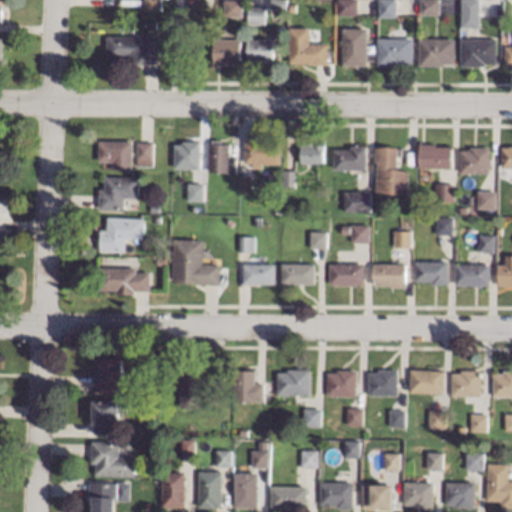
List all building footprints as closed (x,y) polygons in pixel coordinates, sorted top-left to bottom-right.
[(164,0),(164,9),(147,9),(147,0),(164,0)] [(245,0),(245,16),(226,16),(226,0),(245,0)] [(288,0),(288,9),(272,8),(273,0),(288,0)] [(358,0),(358,15),(339,14),(339,0),(358,0)] [(398,0),(398,16),(380,16),(380,0),(398,0)] [(440,0),(440,14),(421,13),(421,0),(440,0)] [(480,0),(480,14),(464,13),(464,0),(480,0)] [(251,6),(268,6),(267,25),(250,24),(251,6)] [(159,29),(151,29),(151,20),(159,20),(159,29)] [(311,43),(329,43),(329,64),(315,64),(315,62),(292,62),(292,27),(311,27),(311,43)] [(369,64),(345,64),(345,28),(369,28),(369,64)] [(161,63),(139,63),(139,57),(109,57),(109,35),(161,35),(161,63)] [(415,62),(404,62),(404,65),(379,65),(380,37),(415,38),(415,62)] [(243,39),(242,65),(215,64),(216,38),(243,39)] [(275,58),(277,58),(277,63),(260,63),(260,61),(249,61),(250,38),(275,39),(275,58)] [(457,65),(421,65),(421,38),(457,38),(457,65)] [(498,62),(487,62),(487,65),(463,65),(463,38),(498,38),(498,62)] [(511,45),(503,46),(503,66),(511,65),(511,45)] [(224,140),(224,143),(231,143),(231,155),(238,156),(237,172),(210,171),(212,143),(213,143),(214,139),(224,140)] [(134,169),(115,169),(115,161),(101,161),(101,140),(135,140),(134,169)] [(282,141),(282,164),(264,163),(264,168),(254,168),(254,163),(246,163),(247,140),(282,141)] [(202,168),(177,168),(177,144),(185,144),(185,141),(202,141),(202,168)] [(156,166),(140,165),(140,142),(156,142),(156,166)] [(315,144),(325,144),(325,162),(303,162),(302,144),(304,144),(304,142),(315,142),(315,144)] [(437,145),(454,145),(454,167),(421,167),(421,143),(437,143),(437,145)] [(368,169),(336,169),(335,149),(353,148),(352,145),(368,145),(368,169)] [(399,147),(399,170),(411,170),(410,192),(378,190),(379,161),(377,161),(378,146),(399,147)] [(491,172),(462,172),(462,149),(472,149),(473,146),(491,147),(491,172)] [(511,168),(503,168),(503,147),(511,147),(511,168)] [(297,170),(296,185),(285,185),(286,170),(297,170)] [(141,177),(140,197),(128,197),(127,210),(101,209),(102,188),(107,188),(108,175),(141,177)] [(254,192),(243,192),(244,175),(254,176),(254,192)] [(457,184),(456,201),(437,200),(439,182),(457,184)] [(206,184),(205,201),(190,200),(191,183),(206,184)] [(498,190),(498,208),(479,207),(480,190),(498,190)] [(372,211),(345,211),(346,191),(373,191),(372,211)] [(162,212),(153,212),(153,204),(162,204),(162,212)] [(147,218),(146,238),(128,237),(127,251),(102,250),(103,229),(109,229),(110,216),(147,218)] [(455,217),(454,234),(438,233),(438,217),(455,217)] [(371,224),(371,242),(353,241),(354,223),(371,224)] [(352,233),(344,233),(344,224),(352,224),(352,233)] [(330,231),(329,248),(312,247),(313,230),(330,231)] [(413,247),(396,246),(396,230),(413,230),(413,247)] [(496,235),(495,251),(480,250),(481,234),(496,235)] [(257,251),(242,252),(241,235),(257,235),(257,251)] [(206,239),(205,263),(223,264),(223,284),(197,283),(197,280),(175,280),(177,238),(206,239)] [(511,285),(500,285),(500,263),(507,263),(507,255),(511,255),(511,285)] [(449,284),(434,283),(434,281),(417,281),(417,260),(449,261),(449,284)] [(277,284),(246,283),(246,263),(277,263),(277,284)] [(317,283),(284,283),(284,263),(317,263),(317,283)] [(366,284),(331,283),(332,263),(366,263),(366,284)] [(407,286),(392,286),(392,284),(375,284),(375,263),(407,263),(407,286)] [(491,285),(483,285),(483,286),(475,286),(475,284),(456,284),(457,263),(492,264),(491,285)] [(139,271),(153,272),(153,290),(137,290),(137,294),(118,293),(118,290),(101,289),(101,266),(139,267),(139,271)] [(126,358),(125,377),(136,377),(135,393),(96,391),(97,367),(102,367),(102,357),(126,358)] [(226,386),(205,386),(205,407),(182,407),(182,371),(193,371),(193,369),(226,369),(226,386)] [(258,383),(267,383),(266,400),(236,400),(236,369),(258,369),(258,383)] [(312,393),(279,394),(279,371),(290,371),(290,369),(312,369),(312,393)] [(357,395),(328,394),(329,371),(339,371),(339,369),(358,370),(357,395)] [(399,394),(370,394),(370,371),(380,371),(380,369),(399,369),(399,394)] [(446,370),(445,392),(411,391),(412,369),(446,370)] [(483,395),(453,395),(453,372),(463,372),(463,369),(483,370),(483,395)] [(511,395),(495,395),(495,372),(506,372),(506,370),(511,370),(511,395)] [(163,409),(146,409),(146,399),(163,399),(163,409)] [(129,412),(122,412),(122,423),(113,423),(113,433),(96,433),(95,401),(129,401),(129,412)] [(323,406),(323,423),(310,422),(311,406),(323,406)] [(365,407),(364,425),(348,424),(348,406),(365,407)] [(407,426),(391,426),(391,408),(407,409),(407,426)] [(448,410),(447,428),(430,427),(431,409),(448,410)] [(489,431),(469,431),(469,425),(472,425),(472,414),(489,414),(489,431)] [(250,429),(250,436),(242,435),(242,428),(250,429)] [(197,456),(185,456),(185,438),(198,439),(197,456)] [(362,440),(361,457),(346,457),(347,439),(362,440)] [(122,441),(121,455),(138,456),(137,477),(97,475),(98,463),(93,463),(94,440),(122,441)] [(270,448),(262,448),(261,440),(270,440),(270,448)] [(234,449),(234,466),(218,466),(219,449),(234,449)] [(270,467),(255,467),(255,449),(270,449),(270,467)] [(320,466),(304,466),(304,450),(320,450),(320,466)] [(445,452),(445,469),(429,469),(430,451),(445,452)] [(487,452),(486,469),(468,469),(469,451),(487,452)] [(402,469),(387,469),(387,452),(402,452),(402,469)] [(511,463),(511,479),(511,506),(504,506),(504,500),(489,499),(490,463),(511,463)] [(224,507),(201,507),(202,471),(225,471),(224,507)] [(188,506),(165,506),(165,472),(188,472),(188,506)] [(261,507),(237,507),(237,472),(260,472),(261,507)] [(120,483),(117,511),(95,511),(96,501),(91,501),(92,481),(120,483)] [(355,507),(339,507),(339,504),(322,504),(323,481),(356,481),(355,507)] [(436,482),(435,508),(416,507),(416,504),(406,504),(406,481),(436,482)] [(478,482),(477,508),(458,507),(458,505),(448,504),(449,481),(478,482)] [(115,501),(128,501),(129,482),(116,482),(115,501)] [(395,508),(364,508),(364,484),(395,484),(395,508)] [(309,507),(273,506),(273,485),(309,486),(309,507)]
